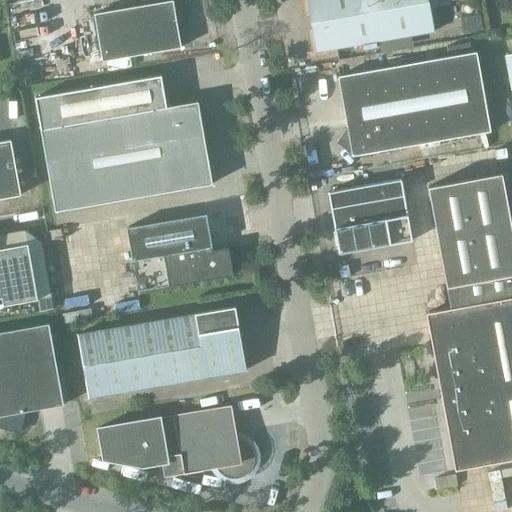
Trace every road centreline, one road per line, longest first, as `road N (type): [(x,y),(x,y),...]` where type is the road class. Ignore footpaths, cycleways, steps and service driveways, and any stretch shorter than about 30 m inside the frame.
road 1 (unclassified): [(305,511),(321,455),(237,0)]
road 2 (unclassified): [(128,511),(0,479)]
